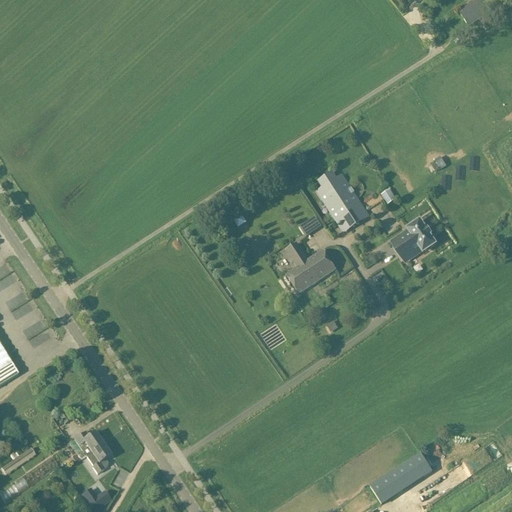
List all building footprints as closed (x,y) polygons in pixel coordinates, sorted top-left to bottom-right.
[(492,13),(484,0),(479,0),(459,12),(469,27),(482,19),(484,22),(494,16),(492,13)] [(431,165),(435,172),(445,167),(442,160),(431,165)] [(370,219),(369,217),(342,175),(319,191),(318,196),(344,235),(370,219)] [(381,196),(388,206),(396,201),(390,191),(381,196)] [(305,236),(321,228),(315,217),(299,226),(305,236)] [(421,251),(423,254),(436,246),(430,237),(431,236),(427,230),(426,231),(420,222),(407,231),(410,234),(393,245),(404,262),(421,251)] [(319,255),(308,261),(296,244),(286,252),(297,269),(286,276),(299,296),(336,272),(323,252),(319,255)] [(12,311),(17,320),(34,310),(28,301),(12,311)] [(334,322),(326,325),(329,333),(337,330),(334,322)] [(0,387),(18,377),(0,347),(0,387)] [(95,434),(89,438),(86,433),(74,442),(82,453),(78,456),(81,461),(86,458),(92,454),(91,453),(103,445),(95,434)] [(111,457),(103,445),(91,453),(92,454),(86,458),(93,468),(92,469),(97,476),(105,471),(104,470),(106,469),(107,468),(108,467),(108,466),(108,465),(108,464),(107,464),(105,461),(111,457)] [(11,457),(14,461),(1,470),(6,476),(35,456),(31,450),(19,458),(15,453),(11,457)] [(419,455),(367,486),(378,505),(431,474),(419,455)] [(27,487),(21,480),(1,495),(6,502),(27,487)] [(96,499),(108,491),(104,485),(92,493),(96,499)]
